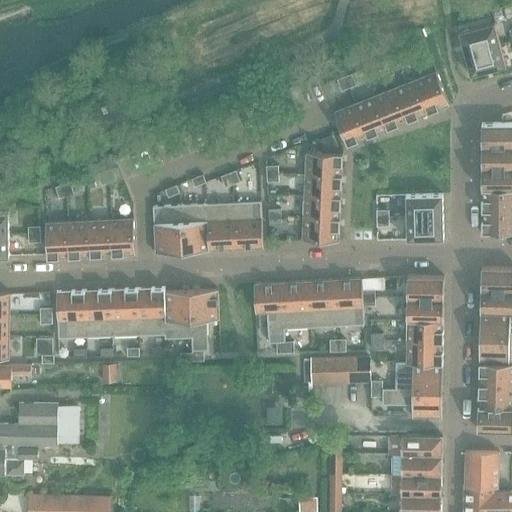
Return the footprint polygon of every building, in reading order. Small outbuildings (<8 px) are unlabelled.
[(494,21),(459,31),(465,53),(500,43),(494,21)] [(500,43),(465,53),(470,74),(506,65),(500,43)] [(412,49),(404,51),(409,63),(416,60),(412,49)] [(409,63),(404,51),(397,54),(401,66),(409,63)] [(389,71),(385,59),(377,62),(381,74),(389,71)] [(436,70),(415,78),(428,112),(449,104),(436,70)] [(344,75),(349,87),(356,84),(352,72),(344,75)] [(341,90),(349,87),(344,75),(337,78),(341,90)] [(117,78),(94,86),(98,100),(122,93),(117,78)] [(415,78),(395,86),(408,120),(428,112),(415,78)] [(388,128),(408,120),(395,86),(375,94),(388,128)] [(375,94),(355,102),(368,136),(388,128),(375,94)] [(368,136),(355,102),(334,110),(347,144),(368,136)] [(511,122),(501,122),(481,122),(481,145),(511,144),(511,122)] [(511,144),(481,145),(481,166),(511,166),(511,144)] [(305,173),(342,175),(343,152),(306,151),(305,173)] [(266,173),(279,172),(278,164),(266,165),(266,173)] [(511,166),(481,166),(481,188),(511,187),(511,166)] [(113,167),(105,170),(109,181),(117,179),(113,167)] [(233,170),(228,172),(232,183),(240,180),(236,169),(233,170)] [(105,170),(98,172),(101,184),(109,181),(105,170)] [(228,172),(221,175),(225,186),(232,183),(228,172)] [(279,180),(279,172),(266,173),(267,181),(279,180)] [(203,173),(191,178),(194,185),(206,181),(203,173)] [(341,196),(342,175),(305,173),(304,195),(341,196)] [(71,180),(63,183),(66,195),(75,193),(71,180)] [(63,183),(55,186),(59,197),(66,195),(63,183)] [(176,184),(165,188),(168,196),(179,191),(176,184)] [(511,187),(481,188),(481,210),(511,209),(511,187)] [(406,216),(443,215),(443,193),(406,194),(406,216)] [(304,195),(303,216),(340,218),(341,196),(304,195)] [(261,200),(233,201),(236,248),(263,247),(261,200)] [(233,201),(207,202),(209,249),(236,248),(233,201)] [(207,202),(180,204),(183,251),(209,249),(207,202)] [(180,204),(153,205),(155,252),(183,251),(180,204)] [(268,208),(269,216),(281,215),(280,207),(268,208)] [(376,209),(377,217),(389,217),(389,209),(376,209)] [(511,209),(481,210),(481,232),(511,231),(511,209)] [(9,210),(0,210),(0,233),(9,233),(9,210)] [(281,215),(269,216),(269,224),(281,223),(281,215)] [(443,232),(443,215),(406,216),(407,239),(444,238),(443,232)] [(133,216),(111,217),(113,254),(135,253),(133,216)] [(340,218),(303,216),(302,239),(339,240),(340,218)] [(111,217),(89,219),(91,255),(113,254),(111,217)] [(389,217),(377,217),(377,225),(389,225),(389,217)] [(89,219),(68,220),(70,256),(91,255),(89,219)] [(45,221),(47,254),(47,258),(70,256),(68,220),(45,221)] [(40,225),(28,225),(28,233),(40,233),(40,225)] [(9,233),(0,233),(0,255),(9,255),(9,233)] [(40,233),(28,233),(28,241),(40,241),(40,233)] [(511,266),(481,266),(481,288),(511,288),(511,266)] [(407,297),(444,297),(444,282),(444,275),(407,274),(407,275),(407,297)] [(334,278),(337,325),(364,323),(364,319),(363,305),(363,297),(362,289),(362,277),(334,278)] [(310,326),(337,325),(334,278),(308,279),(310,326)] [(308,279),(281,281),(284,328),(285,328),(310,326),(308,279)] [(284,328),(281,281),(254,282),(255,312),(267,312),(269,342),(285,341),(285,340),(285,328),(284,328)] [(165,286),(137,287),(139,334),(164,333),(165,333),(164,290),(165,290),(165,286)] [(137,287),(111,288),(112,335),(139,334),(137,287)] [(217,287),(190,288),(190,289),(193,348),(209,347),(207,317),(219,316),(217,287)] [(111,288),(84,289),(86,336),(112,335),(111,288)] [(362,289),(363,297),(375,297),(375,288),(362,289)] [(511,288),(481,288),(480,311),(511,311),(511,288)] [(84,289),(56,290),(58,337),(86,336),(84,289)] [(165,290),(164,290),(165,333),(164,333),(164,337),(191,336),(192,336),(190,289),(165,290)] [(10,291),(0,291),(0,313),(10,314),(10,291)] [(375,305),(375,297),(363,297),(363,305),(375,305)] [(443,319),(444,297),(407,297),(407,318),(443,319)] [(52,306),(40,306),(40,314),(52,314),(52,306)] [(511,311),(480,311),(479,336),(511,337),(511,311)] [(10,314),(0,313),(0,335),(9,335),(10,314)] [(52,314),(40,314),(40,322),(52,322),(52,314)] [(369,316),(371,331),(381,330),(380,315),(369,316)] [(406,340),(443,340),(443,319),(407,318),(406,340)] [(371,340),(383,340),(383,332),(371,332),(371,340)] [(9,335),(0,335),(0,357),(9,358),(9,335)] [(511,337),(479,336),(479,362),(511,362),(511,337)] [(338,350),(338,338),(330,338),(330,350),(338,350)] [(346,338),(338,338),(338,350),(346,350),(346,338)] [(294,340),(285,340),(285,341),(285,351),(294,351),(294,340)] [(384,348),(383,340),(371,340),(372,348),(373,348),(384,348)] [(443,362),(443,340),(406,340),(406,361),(406,362),(443,362)] [(139,346),(127,347),(127,355),(139,355),(139,346)] [(165,346),(153,346),(153,355),(165,354),(165,346)] [(86,347),(74,348),(74,356),(86,356),(86,347)] [(113,347),(101,347),(101,355),(113,355),(113,347)] [(192,351),(180,351),(180,360),(192,359),(192,351),(192,349),(192,351)] [(204,349),(192,349),(192,351),(192,359),(204,359),(204,349)] [(43,362),(55,362),(55,354),(43,354),(43,362)] [(347,381),(359,381),(358,355),(347,356),(347,381)] [(358,355),(359,381),(370,380),(370,372),(369,355),(358,355)] [(304,382),(325,382),(324,356),(313,357),(303,356),(304,382)] [(325,382),(336,381),(335,356),(324,356),(325,382)] [(336,381),(347,381),(347,356),(335,356),(336,381)] [(442,389),(443,362),(406,362),(406,361),(396,360),(395,387),(395,388),(442,389)] [(11,374),(31,373),(31,362),(12,363),(0,362),(0,385),(11,386),(11,374)] [(511,362),(479,362),(478,384),(511,384),(511,362)] [(115,363),(103,364),(103,380),(116,380),(115,363)] [(371,379),(371,387),(382,387),(382,379),(371,379)] [(511,384),(478,384),(477,405),(511,406),(511,384)] [(382,395),(382,387),(371,387),(371,395),(382,395)] [(442,416),(442,389),(395,388),(395,387),(382,387),(382,395),(382,403),(412,404),(412,416),(442,416)] [(370,405),(371,394),(331,392),(331,403),(370,405)] [(0,445),(38,446),(58,446),(58,442),(80,442),(80,404),(59,404),(59,402),(19,402),(19,423),(0,422),(0,445)] [(511,406),(477,405),(477,429),(511,429),(511,406)] [(388,452),(442,452),(442,433),(401,433),(401,435),(389,434),(388,452)] [(330,452),(342,452),(342,439),(330,439),(330,452)] [(38,446),(0,445),(0,471),(24,472),(23,456),(38,457),(38,446)] [(465,483),(488,482),(498,482),(498,449),(466,449),(465,483)] [(342,472),(342,452),(330,452),(329,472),(342,472)] [(441,473),(442,452),(388,452),(388,453),(392,453),(392,472),(441,473)] [(341,492),(342,472),(329,472),(329,492),(341,492)] [(441,492),(441,473),(392,472),(392,492),(401,492),(441,492)] [(464,511),(488,511),(488,482),(465,483),(464,511)] [(341,511),(341,492),(329,492),(328,511),(341,511)] [(440,511),(441,492),(401,492),(400,511),(440,511)] [(28,511),(110,511),(111,495),(28,493),(28,511)] [(317,511),(318,499),(298,499),(298,511),(317,511)]
